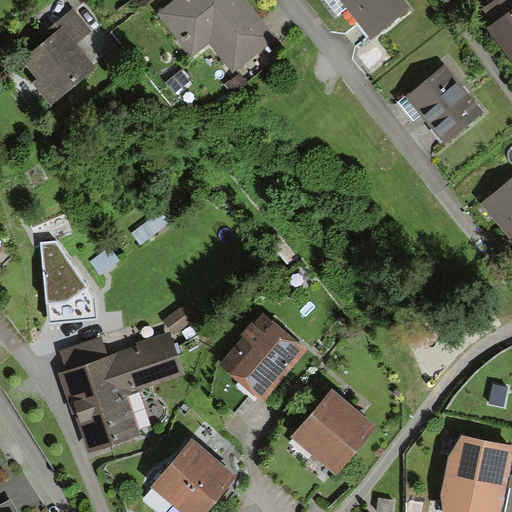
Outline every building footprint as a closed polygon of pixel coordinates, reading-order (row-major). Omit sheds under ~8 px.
[(172,0),(155,13),(189,57),(208,42),(233,73),(276,40),(244,0),(172,0)] [(407,0),(325,0),(336,14),(349,4),(373,37),(414,8),(407,0)] [(38,79),(34,83),(53,104),(96,64),(78,45),(95,29),(75,8),(48,33),(52,38),(24,63),(38,79)] [(511,10),(493,26),(511,49),(511,10)] [(484,115),(442,61),(404,91),(447,144),(484,115)] [(511,179),(483,206),(511,240),(511,179)] [(163,210),(132,233),(140,245),(172,222),(163,210)] [(94,294),(55,241),(42,242),(51,323),(97,318),(94,294)] [(111,246),(90,261),(100,275),(121,260),(111,246)] [(182,308),(165,320),(174,333),(192,321),(182,308)] [(244,337),(221,363),(263,400),(306,349),(264,313),(255,324),(253,322),(242,335),(244,337)] [(67,370),(60,373),(90,454),(141,435),(126,396),(185,375),(169,332),(110,354),(103,334),(59,350),(67,370)] [(332,390),(293,440),(337,475),(377,426),(361,413),(347,402),(332,390)] [(511,445),(462,436),(449,456),(441,496),(444,511),(498,511),(507,469),(511,445)] [(207,450),(193,438),(151,486),(180,511),(207,511),(238,477),(225,465),(207,450)] [(392,511),(394,501),(378,499),(377,511),(379,511),(392,511)]
